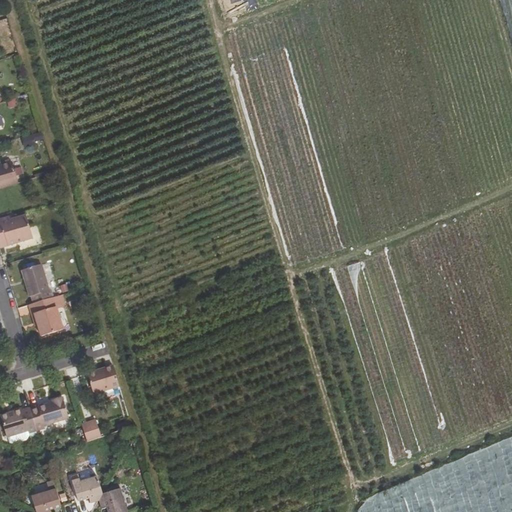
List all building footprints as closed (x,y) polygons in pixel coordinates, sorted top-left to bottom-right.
[(14,98),(6,101),(8,109),(17,106),(14,98)] [(42,141),(40,133),(22,139),(24,147),(42,141)] [(0,188),(18,183),(12,163),(0,167),(0,188)] [(9,217),(0,220),(0,248),(33,238),(26,215),(15,219),(16,221),(10,222),(9,217)] [(41,265),(21,271),(29,297),(32,297),(34,304),(54,298),(51,291),(49,291),(41,265)] [(54,298),(34,304),(41,325),(44,336),(66,329),(59,309),(67,307),(63,295),(54,298)] [(34,304),(31,305),(38,326),(41,325),(34,304)] [(97,371),(87,374),(93,394),(119,387),(113,368),(97,373),(97,371)] [(38,406),(29,408),(35,429),(43,426),(69,418),(63,400),(53,403),(38,407),(38,406)] [(13,415),(1,419),(7,438),(28,431),(29,436),(37,434),(36,432),(35,429),(29,408),(22,411),(22,410),(13,412),(13,415)] [(94,419),(78,424),(85,442),(100,436),(94,419)] [(97,476),(73,484),(79,501),(89,498),(91,502),(96,501),(95,496),(103,494),(97,476)] [(31,496),(35,511),(41,511),(44,511),(50,511),(50,510),(61,506),(55,489),(31,496)] [(127,511),(120,489),(103,494),(105,502),(101,504),(102,509),(107,508),(108,511),(127,511)]
